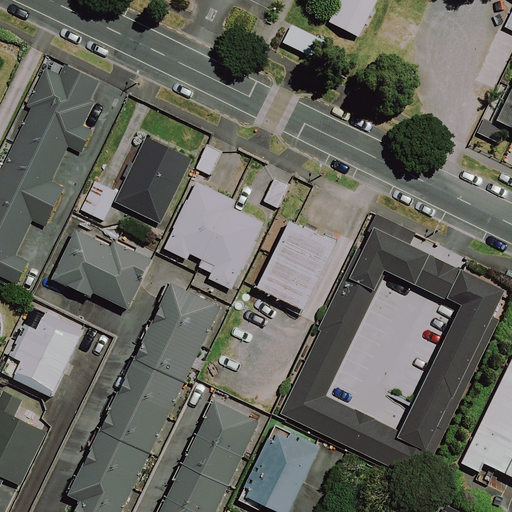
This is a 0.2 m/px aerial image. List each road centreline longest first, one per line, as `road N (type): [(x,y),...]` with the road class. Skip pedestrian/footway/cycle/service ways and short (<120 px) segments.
road 1 (residential): [(58,0),(511,224)]
road 2 (unknown): [(363,401),(462,200)]
